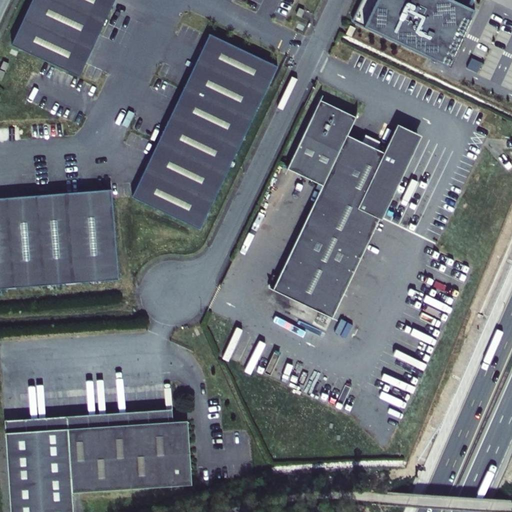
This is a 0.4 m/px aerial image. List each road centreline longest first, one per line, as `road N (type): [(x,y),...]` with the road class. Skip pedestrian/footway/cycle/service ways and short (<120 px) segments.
road 1 (unclassified): [(339,0),(200,289),(174,297)]
road 2 (track): [(511,506),(312,494),(226,511)]
road 3 (motorway): [(511,316),(426,511)]
